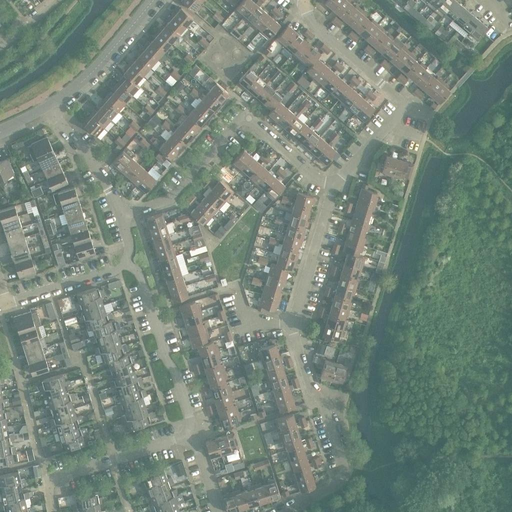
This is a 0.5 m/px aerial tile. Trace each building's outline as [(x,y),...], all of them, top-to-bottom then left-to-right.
[(201,2),(198,0),(181,0),(193,11),(201,2)] [(245,15),(255,3),(251,0),(243,0),(235,10),(240,15),(242,13),(245,15)] [(321,0),(333,10),(341,0),(321,0)] [(350,0),(341,0),(333,10),(341,17),(352,5),(349,3),(351,1),(350,0)] [(429,0),(426,4),(434,10),(442,0),(429,0)] [(454,0),(442,0),(434,10),(442,17),(445,13),(455,1),(454,0)] [(453,19),(463,7),(455,1),(445,13),(453,19)] [(255,3),(245,15),(247,17),(246,20),(251,24),(263,10),(255,3)] [(352,5),(341,17),(349,24),(362,10),(356,5),(354,7),(352,5)] [(461,26),(471,14),(463,7),(453,19),(461,26)] [(172,15),(185,27),(193,18),(181,8),(179,11),(177,9),(172,15)] [(263,10),(251,24),(257,29),(259,27),(261,29),(271,18),(263,10)] [(362,10),(349,24),(358,31),(368,19),(365,17),(367,15),(362,10)] [(434,18),(429,14),(426,19),(430,22),(434,18)] [(468,32),(479,20),(471,14),(461,26),(468,32)] [(167,24),(178,35),(185,27),(172,15),(167,20),(169,22),(167,24)] [(271,18),(261,29),(264,32),(262,34),(268,39),(280,25),(271,18)] [(368,19),(358,31),(366,38),(378,24),(372,19),(370,21),(368,19)] [(479,20),(468,32),(477,39),(487,27),(479,20)] [(178,35),(167,24),(164,27),(162,25),(157,31),(171,43),(178,35)] [(378,24),(366,38),(374,45),(384,33),(382,31),(384,29),(378,24)] [(284,47),(296,33),(288,25),(277,37),(280,40),(278,42),(284,47)] [(171,43),(157,31),(153,36),(155,38),(152,41),(164,51),(171,43)] [(296,33),(284,47),(289,52),(291,50),(294,52),(304,40),(296,33)] [(384,33),(374,45),(382,52),(394,38),(389,33),(387,36),(384,33)] [(394,38),(382,52),(390,60),(401,48),(404,44),(396,37),(394,38)] [(304,40),(294,52),(297,54),(295,56),(300,61),(312,47),(304,40)] [(164,51),(152,41),(150,43),(148,41),(143,47),(157,59),(164,51)] [(250,42),(246,46),(251,50),(255,47),(250,42)] [(157,59),(143,47),(138,52),(140,54),(138,57),(150,67),(157,59)] [(312,47),(300,61),(306,66),(308,64),(310,66),(317,58),(318,58),(321,54),(312,47)] [(401,48),(390,60),(398,67),(411,53),(405,48),(403,50),(401,48)] [(411,53),(398,67),(407,74),(417,62),(414,60),(416,58),(411,53)] [(150,67),(138,57),(136,60),(134,58),(129,63),(143,75),(150,67)] [(310,66),(307,70),(310,72),(308,74),(313,79),(326,65),(318,58),(317,58),(310,66)] [(255,62),(249,69),(252,71),(258,65),(255,62)] [(417,62),(407,74),(415,81),(427,67),(421,62),(420,64),(417,62)] [(128,77),(135,84),(136,83),(143,75),(129,63),(124,69),(126,70),(123,73),(128,77)] [(195,65),(189,73),(193,76),(200,69),(195,65)] [(320,82),(323,84),(334,72),(326,65),(313,79),(319,84),(320,82)] [(273,70),(278,75),(281,71),(276,67),(273,70)] [(427,67),(415,81),(423,88),(433,76),(435,74),(432,72),(427,67)] [(246,90),(258,76),(252,71),(249,69),(239,81),(242,83),(240,85),(246,90)] [(278,75),(273,70),(269,74),(274,79),(278,75)] [(330,93),(342,79),(334,72),(323,84),(326,87),(324,89),(330,93)] [(256,95),(266,83),(258,76),(246,90),(251,95),(253,93),(256,95)] [(302,76),(297,81),(301,85),(306,79),(302,76)] [(431,95),(443,81),(438,76),(436,78),(433,76),(423,88),(431,95)] [(118,83),(132,95),(139,87),(136,83),(135,84),(128,77),(125,80),(123,78),(118,83)] [(342,79),(330,93),(335,98),(337,96),(339,98),(350,86),(342,79)] [(443,81),(431,95),(439,103),(450,91),(447,88),(449,86),(443,81)] [(113,93),(125,103),(132,95),(118,83),(113,88),(116,91),(113,93)] [(209,92),(223,104),(227,98),(225,96),(228,93),(216,83),(209,92)] [(266,83),(256,95),(258,97),(256,99),(262,104),(274,90),(266,83)] [(177,86),(173,90),(178,94),(181,89),(177,86)] [(350,86),(339,98),(342,101),(340,103),(346,107),(358,93),(350,86)] [(193,96),(195,94),(198,91),(194,88),(190,93),(193,96)] [(274,90),(262,104),(267,109),(269,107),(272,109),(272,110),(279,101),(283,98),(274,90)] [(223,104),(209,92),(202,100),(213,110),(216,108),(218,109),(223,104)] [(125,103),(113,93),(111,96),(109,94),(104,99),(118,111),(125,103)] [(358,93),(346,107),(351,112),(353,110),(356,112),(366,101),(358,93)] [(99,109),(111,119),(118,111),(104,99),(99,105),(101,107),(99,109)] [(194,108),(208,120),(213,114),(211,113),(213,110),(202,100),(194,108)] [(275,122),(287,108),(279,101),(272,110),(272,109),(268,113),(271,116),(269,118),(275,122)] [(366,101),(356,112),(359,115),(357,117),(362,122),(375,108),(366,101)] [(299,107),(304,111),(307,107),(302,103),(299,107)] [(183,107),(179,112),(183,115),(187,110),(183,107)] [(304,111),(299,107),(295,110),(301,115),(304,111)] [(208,120),(194,108),(187,116),(199,126),(202,124),(204,125),(208,120)] [(287,108),(275,122),(280,127),(282,125),(285,127),(296,115),(287,108)] [(90,116),(103,128),(111,119),(99,109),(97,112),(94,110),(90,116)] [(154,115),(147,123),(153,128),(159,120),(154,115)] [(291,136),(304,122),(296,115),(285,127),(288,130),(286,132),(291,136)] [(107,131),(90,116),(85,121),(87,123),(85,126),(100,139),(107,131)] [(187,116),(180,124),(194,136),(199,131),(197,129),(199,126),(187,116)] [(315,121),(320,125),(323,122),(318,117),(315,121)] [(320,125),(315,121),(312,124),(317,129),(320,125)] [(304,122),(291,136),(297,141),(299,139),(301,142),(312,130),(304,122)] [(169,123),(165,128),(168,132),(173,127),(169,123)] [(173,132),(185,143),(187,140),(189,142),(194,136),(180,124),(173,132)] [(308,151),(320,137),(312,130),(301,142),(304,144),(302,146),(308,151)] [(166,140),(180,152),(185,147),(183,145),(185,143),(173,132),(166,140)] [(31,144),(31,145),(27,147),(33,161),(53,152),(46,137),(31,144)] [(320,137),(308,151),(313,155),(315,153),(318,156),(328,144),(320,137)] [(156,138),(152,143),(156,146),(160,141),(156,138)] [(180,152),(166,140),(158,148),(171,159),(173,156),(175,158),(180,152)] [(146,141),(142,146),(146,149),(150,144),(146,141)] [(328,144),(318,156),(320,158),(319,160),(325,165),(337,151),(328,144)] [(114,167),(119,172),(135,154),(126,147),(113,162),(115,165),(114,167)] [(240,171),(252,157),(244,150),(233,162),(236,164),(234,166),(240,171)] [(42,169),(58,162),(53,152),(33,161),(38,159),(42,169)] [(129,177),(139,165),(131,158),(135,154),(119,172),(125,177),(126,175),(129,177)] [(392,176),(397,158),(382,154),(381,159),(385,161),(382,171),(386,172),(385,174),(392,176)] [(252,157),(240,171),(245,176),(247,174),(250,176),(260,164),(252,157)] [(0,161),(0,180),(14,174),(7,158),(0,161)] [(397,158),(392,176),(399,178),(400,176),(409,179),(414,164),(408,162),(397,158)] [(58,162),(42,169),(47,179),(62,171),(58,162)] [(260,164),(250,176),(252,178),(251,180),(256,185),(268,171),(260,164)] [(135,186),(147,172),(139,165),(129,177),(132,179),(130,181),(135,186)] [(62,171),(47,179),(51,189),(67,182),(62,171)] [(268,171),(256,185),(262,190),(263,188),(266,190),(276,178),(268,171)] [(147,172),(135,186),(141,191),(143,189),(146,191),(156,180),(147,172)] [(276,178),(266,190),(269,193),(267,195),(273,200),(285,186),(276,178)] [(219,180),(212,189),(224,199),(226,197),(228,198),(233,192),(219,180)] [(358,198),(376,204),(378,197),(376,196),(377,192),(367,189),(369,185),(363,183),(358,198)] [(241,185),(236,190),(243,196),(248,190),(241,185)] [(32,192),(34,197),(43,193),(40,186),(31,190),(32,192)] [(56,204),(61,203),(77,198),(74,187),(57,192),(53,194),(56,204)] [(212,189),(205,197),(219,209),(224,203),(222,202),(224,199),(212,189)] [(295,202),(310,207),(310,204),(313,205),(315,197),(298,192),(295,202)] [(196,198),(192,194),(185,202),(188,206),(193,201),(196,198)] [(249,194),(245,198),(251,203),(255,199),(249,194)] [(205,197),(198,205),(210,215),(212,213),(214,214),(219,209),(205,197)] [(61,203),(64,213),(81,208),(77,198),(61,203)] [(259,198),(254,204),(262,211),(267,205),(259,198)] [(376,204),(358,198),(355,209),(371,213),(371,210),(374,211),(376,204)] [(292,213),(309,218),(311,211),(309,210),(310,207),(295,202),(292,213)] [(198,205),(190,213),(204,225),(209,220),(207,218),(210,215),(198,205)] [(0,218),(1,222),(18,217),(14,206),(0,210),(0,218)] [(81,208),(64,213),(67,223),(84,218),(81,208)] [(352,219),(370,224),(372,217),(370,217),(371,213),(355,209),(352,219)] [(148,229),(165,224),(162,213),(147,218),(148,221),(145,222),(148,229)] [(289,223),(303,228),(304,225),(307,225),(309,218),(292,213),(289,223)] [(18,217),(1,222),(4,232),(21,227),(18,217)] [(84,218),(67,223),(70,234),(87,229),(84,218)] [(349,230),(364,234),(365,231),(368,231),(370,224),(352,219),(349,230)] [(285,233),(303,239),(305,232),(303,231),(303,228),(289,223),(285,233)] [(165,224),(148,229),(150,237),(152,236),(153,239),(169,234),(165,224)] [(221,226),(214,234),(220,239),(227,231),(221,226)] [(21,227),(4,232),(8,243),(24,237),(21,227)] [(87,229),(70,234),(74,244),(90,239),(87,229)] [(364,234),(349,230),(346,240),(364,245),(366,238),(363,237),(364,234)] [(303,239),(285,233),(282,244),(297,248),(298,245),(301,246),(303,239)] [(169,234),(153,239),(154,242),(152,243),(154,250),(172,244),(169,234)] [(24,237),(8,243),(11,253),(28,247),(24,237)] [(90,239),(74,244),(79,260),(96,255),(90,239)] [(346,240),(343,251),(344,251),(347,252),(358,255),(358,254),(359,251),(362,252),(364,245),(346,240)] [(160,260),(175,255),(172,244),(154,250),(156,257),(159,256),(160,260)] [(279,254),(297,259),(299,252),(296,252),(297,248),(282,244),(279,254)] [(207,251),(205,245),(189,250),(191,256),(207,251)] [(28,247),(11,253),(14,263),(31,258),(28,247)] [(347,252),(344,262),(362,268),(364,260),(362,260),(363,256),(358,254),(358,255),(347,252)] [(279,254),(276,264),(276,265),(286,268),(291,270),(292,266),(295,266),(297,259),(279,254)] [(175,255),(160,260),(161,263),(158,263),(161,270),(178,265),(175,255)] [(63,256),(56,259),(59,266),(66,264),(63,256)] [(31,258),(14,263),(19,279),(36,274),(31,258)] [(362,268),(344,262),(341,272),(357,277),(357,274),(360,275),(362,268)] [(286,268),(276,265),(276,264),(271,263),(268,274),(286,279),(288,272),(286,271),(286,268)] [(178,265),(161,270),(163,278),(165,277),(166,280),(182,275),(178,265)] [(338,283),(356,288),(358,282),(355,281),(357,277),(341,272),(338,283)] [(265,284),(280,289),(281,285),(284,286),(286,279),(268,274),(265,284)] [(167,291),(185,286),(182,275),(166,280),(168,283),(165,284),(167,291)] [(190,285),(191,289),(198,286),(208,283),(207,282),(211,280),(209,275),(205,276),(206,279),(190,285)] [(121,285),(119,280),(107,284),(109,289),(121,285)] [(335,293),(350,298),(351,295),(354,295),(356,288),(338,283),(335,293)] [(280,289),(265,284),(262,294),(280,300),(282,293),(279,292),(280,289)] [(185,286),(167,291),(170,298),(172,297),(173,301),(188,296),(185,286)] [(90,301),(93,308),(103,305),(101,297),(105,295),(103,290),(99,291),(97,287),(87,290),(89,297),(87,298),(87,300),(92,299),(93,301),(90,301)] [(82,311),(93,308),(90,301),(93,301),(92,299),(87,300),(87,298),(89,297),(87,290),(76,294),(79,302),(75,303),(76,308),(81,308),(82,311)] [(332,303),(350,309),(352,302),(349,301),(350,298),(335,293),(332,303)] [(280,300),(262,294),(257,310),(263,311),(264,307),(274,310),(275,306),(278,307),(280,300)] [(179,306),(183,316),(201,310),(198,303),(195,304),(194,301),(179,306)] [(329,314),(344,318),(345,315),(347,316),(350,309),(332,303),(329,314)] [(93,308),(82,311),(83,314),(79,316),(80,322),(85,320),(84,320),(106,313),(106,312),(103,305),(93,308)] [(183,316),(186,326),(201,322),(200,318),(203,317),(201,310),(183,316)] [(18,333),(35,327),(30,311),(13,317),(18,333)] [(84,320),(85,320),(87,329),(92,328),(92,327),(109,322),(108,322),(108,319),(111,317),(110,311),(106,312),(106,313),(84,320)] [(325,324),(343,330),(346,323),(343,322),(344,318),(329,314),(325,324)] [(92,328),(94,335),(95,336),(116,329),(116,330),(120,329),(118,323),(114,324),(113,320),(108,322),(109,322),(92,327),(92,328)] [(189,337),(207,331),(205,324),(202,325),(201,322),(186,326),(189,337)] [(343,330),(325,324),(321,339),(326,341),(328,337),(338,340),(339,336),(341,337),(343,330)] [(22,343),(38,338),(35,327),(18,333),(22,343)] [(95,336),(94,335),(90,336),(92,342),(96,341),(97,344),(118,338),(116,330),(116,329),(95,336)] [(207,331),(189,337),(193,347),(197,346),(208,342),(207,339),(209,338),(207,331)] [(77,334),(69,337),(71,343),(79,340),(77,334)] [(25,353),(42,348),(38,338),(22,343),(25,353)] [(118,338),(97,344),(98,347),(94,349),(96,355),(100,353),(121,346),(118,338)] [(261,360),(278,354),(273,339),(268,341),(269,345),(260,348),(261,352),(258,353),(261,360)] [(197,346),(201,356),(218,351),(216,343),(214,344),(212,341),(208,342),(197,346)] [(319,343),(316,352),(324,355),(326,345),(319,343)] [(100,353),(103,362),(107,360),(124,355),(124,354),(123,352),(127,350),(125,344),(121,346),(100,353)] [(28,364),(45,358),(42,348),(25,353),(28,364)] [(218,351),(201,356),(204,366),(219,362),(218,358),(221,358),(218,351)] [(107,360),(110,368),(110,369),(131,362),(131,363),(135,361),(134,356),(129,357),(128,353),(124,354),(124,355),(107,360)] [(278,354),(261,360),(263,367),(265,366),(266,369),(282,364),(278,354)] [(45,358),(28,364),(32,374),(49,369),(45,358)] [(330,381),(331,378),(336,363),(321,358),(319,364),(323,365),(320,375),(324,376),(323,378),(330,381)] [(110,369),(110,368),(106,369),(107,375),(112,374),(113,377),(134,370),(131,363),(131,362),(110,369)] [(207,377),(225,371),(223,364),(220,365),(219,362),(204,366),(207,377)] [(336,363),(331,378),(330,381),(337,383),(338,380),(341,381),(344,371),(349,373),(351,367),(336,363)] [(282,364),(266,369),(267,373),(265,373),(267,381),(285,375),(282,364)] [(134,370),(113,377),(114,381),(110,383),(111,388),(115,386),(136,379),(136,378),(134,370)] [(210,387),(225,382),(224,379),(227,378),(225,371),(207,377),(210,387)] [(65,383),(65,382),(62,374),(41,381),(42,384),(38,386),(40,392),(44,390),(65,383)] [(285,375),(267,381),(270,387),(272,387),(273,390),(288,385),(285,375)] [(115,386),(118,394),(139,388),(138,384),(142,382),(140,377),(136,378),(136,379),(115,386)] [(74,381),(69,382),(69,381),(65,382),(65,383),(44,390),(47,398),(68,391),(67,388),(71,386),(75,384),(74,381)] [(225,382),(210,387),(214,397),(231,392),(229,385),(227,385),(225,382)] [(288,385),(273,390),(274,393),(272,394),(274,401),(292,395),(288,385)] [(118,394),(120,402),(121,403),(142,396),(142,397),(146,396),(145,390),(140,391),(139,388),(118,394)] [(47,398),(49,406),(49,407),(71,400),(71,401),(75,399),(73,394),(69,395),(68,391),(47,398)] [(231,392),(214,397),(217,408),(232,403),(231,400),(234,399),(231,392)] [(292,395),(274,401),(276,408),(279,407),(280,411),(295,406),(292,395)] [(124,411),(145,405),(142,397),(142,396),(121,403),(120,402),(113,405),(114,409),(123,408),(124,411)] [(51,412),(52,415),(73,409),(71,401),(71,400),(49,407),(49,406),(45,408),(47,413),(51,412)] [(232,403),(217,408),(220,418),(238,412),(236,405),(233,406),(232,403)] [(22,405),(14,407),(15,410),(20,414),(24,413),(22,405)] [(145,405),(124,411),(125,414),(121,416),(121,417),(122,421),(122,422),(126,420),(147,413),(147,412),(145,405)] [(111,407),(104,409),(106,415),(113,413),(111,407)] [(0,427),(7,426),(6,418),(10,418),(9,412),(5,412),(4,408),(0,409),(0,427)] [(73,409),(52,415),(53,419),(49,421),(51,426),(55,425),(55,424),(76,417),(76,416),(73,409)] [(126,420),(129,429),(150,422),(149,419),(153,416),(151,411),(147,412),(147,413),(126,420)] [(238,412),(220,418),(224,429),(239,424),(238,420),(240,419),(238,412)] [(280,429),(296,424),(292,414),(275,419),(277,427),(279,426),(280,429)] [(55,424),(55,425),(58,432),(79,426),(78,423),(82,420),(80,415),(76,416),(76,417),(55,424)] [(296,424),(280,429),(281,432),(279,433),(281,440),(299,435),(296,424)] [(0,436),(9,435),(8,435),(7,426),(0,427),(0,436)] [(58,432),(60,440),(60,441),(82,434),(82,435),(86,434),(84,428),(80,429),(79,426),(58,432)] [(100,430),(94,432),(96,439),(102,437),(100,430)] [(234,433),(227,435),(226,435),(216,438),(221,456),(228,454),(227,451),(238,448),(234,433)] [(0,445),(10,444),(9,441),(14,439),(13,435),(13,434),(8,435),(9,435),(0,436),(0,445)] [(85,443),(82,435),(82,434),(60,441),(60,440),(56,442),(58,447),(62,446),(63,450),(85,443)] [(299,435),(281,440),(283,447),(286,447),(287,450),(302,445),(302,444),(307,443),(312,442),(311,437),(305,439),(306,441),(301,442),(299,435)] [(221,456),(216,438),(205,442),(210,457),(213,456),(214,458),(221,456)] [(0,445),(0,454),(12,453),(12,454),(16,453),(15,447),(11,447),(10,444),(0,445)] [(302,445),(287,450),(288,453),(286,454),(288,461),(305,455),(302,445)] [(32,449),(26,450),(29,461),(35,460),(32,449)] [(0,454),(0,464),(13,462),(17,461),(16,453),(12,454),(12,453),(0,454)] [(305,455),(288,461),(290,468),(292,467),(294,470),(309,465),(305,455)] [(228,472),(234,470),(231,461),(225,463),(228,472)] [(294,481),(310,476),(312,476),(309,465),(294,470),(295,474),(292,474),(294,481)] [(157,485),(160,491),(170,487),(169,484),(173,482),(171,477),(166,478),(163,470),(153,474),(156,481),(158,480),(159,482),(154,484),(155,486),(157,485)] [(0,485),(20,480),(18,471),(0,475),(0,485)] [(149,495),(160,491),(157,485),(155,486),(154,484),(159,482),(158,480),(156,481),(153,474),(143,478),(144,482),(140,484),(142,489),(146,488),(149,495)] [(312,476),(310,476),(294,481),(297,488),(299,487),(300,491),(315,486),(312,476)] [(0,485),(0,492),(0,495),(22,489),(21,486),(25,484),(24,479),(20,480),(0,485)] [(264,485),(269,500),(280,497),(274,479),(267,481),(268,484),(264,485)] [(253,486),(259,503),(269,500),(264,485),(261,486),(260,484),(253,486)] [(244,491),(249,507),(259,503),(253,486),(246,488),(247,490),(244,491)] [(149,495),(152,503),(153,504),(173,496),(177,495),(175,490),(171,490),(170,487),(160,491),(149,495)] [(0,495),(2,503),(24,498),(24,499),(29,498),(27,492),(23,493),(22,489),(0,495)] [(233,492),(238,510),(249,507),(244,491),(240,492),(240,490),(233,492)] [(231,511),(238,510),(233,492),(226,494),(227,497),(223,498),(227,511),(231,511)] [(99,503),(102,503),(103,502),(102,497),(98,497),(97,493),(75,497),(77,505),(77,506),(99,502),(99,503)] [(153,504),(152,503),(148,504),(150,510),(155,509),(155,511),(156,511),(176,504),(173,496),(153,504)] [(4,511),(26,507),(24,499),(24,498),(2,503),(0,503),(0,509),(4,509),(4,511)] [(78,511),(77,511),(96,511),(101,511),(99,503),(99,502),(77,506),(77,505),(73,506),(74,511),(78,511)]
